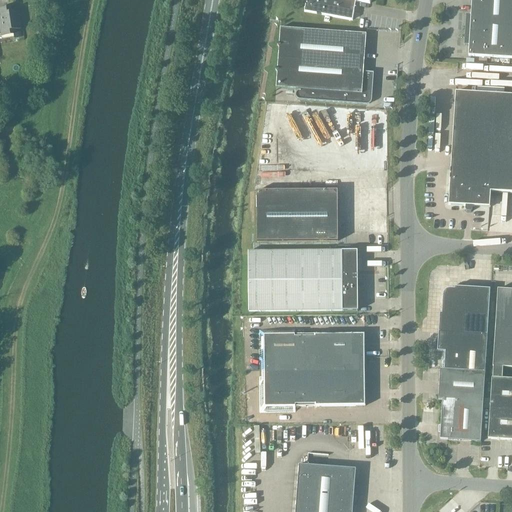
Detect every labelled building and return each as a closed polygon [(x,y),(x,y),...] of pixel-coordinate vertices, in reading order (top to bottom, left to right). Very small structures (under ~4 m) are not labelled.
[(306,0),(304,12),(353,20),(356,1),(370,4),(370,0),(306,0)] [(511,0),(471,0),(471,16),(466,16),(464,46),(469,47),(468,57),(511,59),(511,0)] [(10,13),(9,8),(0,9),(0,35),(1,37),(13,35),(12,31),(20,29),(17,12),(10,13)] [(279,48),(278,69),(275,71),(277,73),(276,88),(301,90),(300,91),(298,92),(296,93),(296,95),(296,98),(298,99),(300,100),(367,105),(369,105),(371,103),(372,101),(374,73),(364,73),(366,35),(281,29),(279,44),(277,46),(279,48)] [(511,96),(456,93),(448,206),(489,208),(490,193),(511,194),(511,96)] [(257,192),(257,242),(338,242),(338,191),(257,192)] [(248,253),(249,313),(357,312),(356,251),(248,253)] [(455,290),(449,290),(448,290),(447,290),(446,291),(445,292),(444,293),(444,294),(443,295),(443,296),(442,314),(440,314),(439,334),(440,334),(439,342),(438,342),(438,356),(445,356),(444,370),(440,370),(439,400),(442,401),(440,440),(481,442),(490,290),(482,290),(482,289),(455,288),(455,290)] [(511,290),(498,290),(493,368),(494,368),(493,373),(503,373),(503,368),(511,368),(511,290)] [(365,334),(295,335),(295,329),(259,330),(259,413),(295,413),(295,407),(366,407),(365,334)] [(492,379),(488,440),(511,441),(511,379),(503,379),(503,373),(493,373),(493,379),(492,379)] [(295,511),(352,511),(356,470),(299,465),(295,511)]
